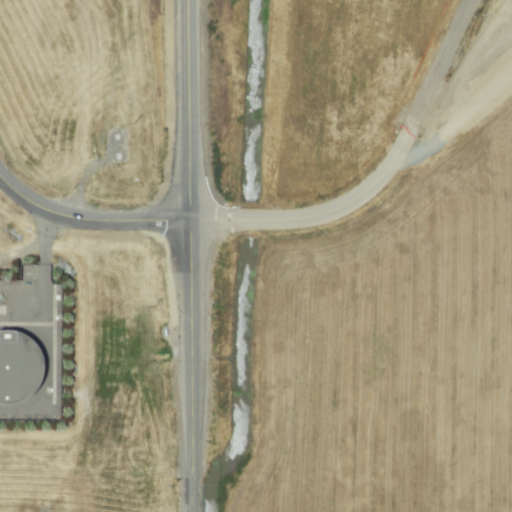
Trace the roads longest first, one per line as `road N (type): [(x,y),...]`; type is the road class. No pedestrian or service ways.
road 1 (tertiary): [(186,0),(194,511)]
road 2 (tertiary): [(188,220),(301,220),(343,209),(511,73)]
road 3 (tertiary): [(0,175),(30,201),(78,219),(188,220)]
